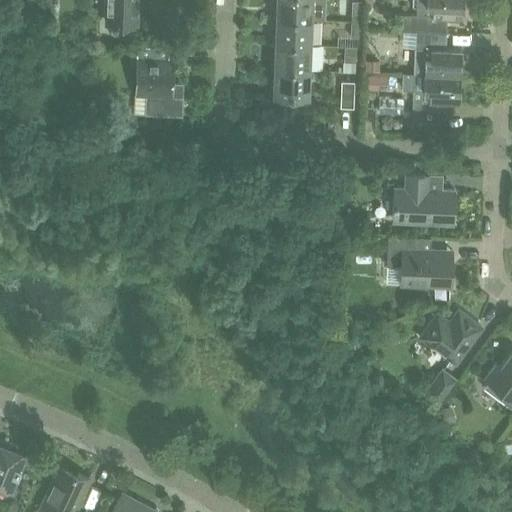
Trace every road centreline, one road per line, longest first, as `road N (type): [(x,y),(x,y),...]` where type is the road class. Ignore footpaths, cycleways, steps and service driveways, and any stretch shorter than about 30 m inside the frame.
road 1 (residential): [(224,0),(221,143),(498,153)]
road 2 (residential): [(232,511),(85,432),(0,398)]
road 3 (residential): [(498,153),(506,0)]
road 4 (residential): [(511,294),(495,273),(493,255),(498,153)]
